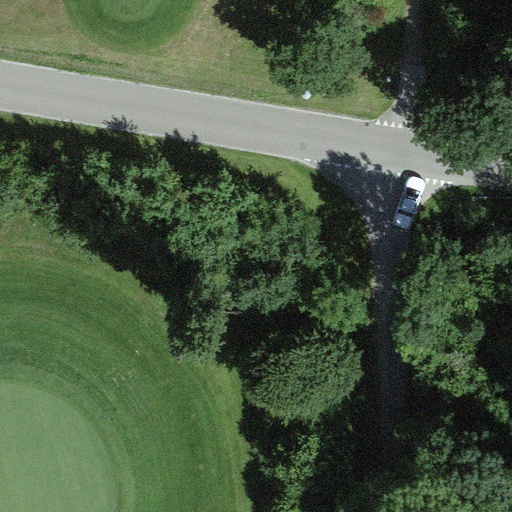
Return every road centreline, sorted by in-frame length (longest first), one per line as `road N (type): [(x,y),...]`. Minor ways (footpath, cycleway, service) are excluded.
road 1 (unclassified): [(0,90),(511,171)]
road 2 (track): [(421,0),(390,225),(396,511)]
